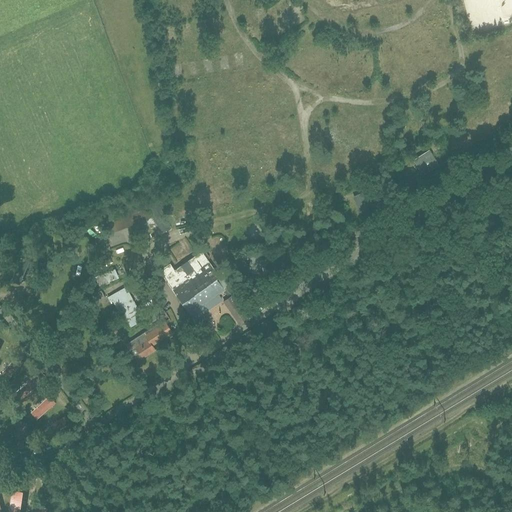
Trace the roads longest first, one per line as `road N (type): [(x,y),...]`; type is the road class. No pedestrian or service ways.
road 1 (unclassified): [(0,459),(57,451),(318,278)]
road 2 (track): [(300,511),(511,385)]
road 3 (unclassified): [(511,151),(318,278)]
road 4 (unknown): [(0,309),(89,430)]
